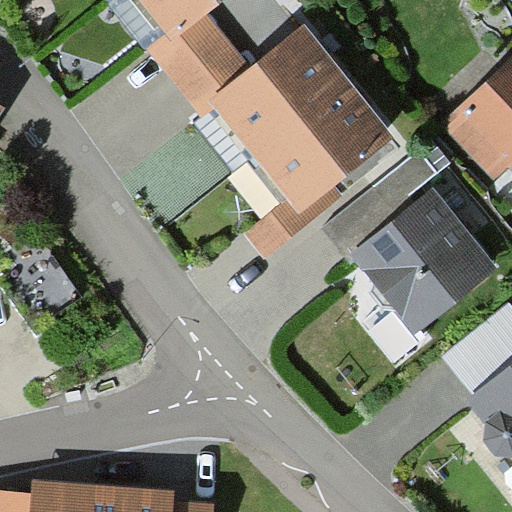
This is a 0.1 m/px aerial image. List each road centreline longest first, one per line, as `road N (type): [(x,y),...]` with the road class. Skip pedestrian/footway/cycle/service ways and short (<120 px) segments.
road 1 (residential): [(230,371),(171,302),(27,96),(0,73)]
road 2 (residential): [(230,371),(176,400),(0,445)]
road 3 (residential): [(368,511),(230,371)]
